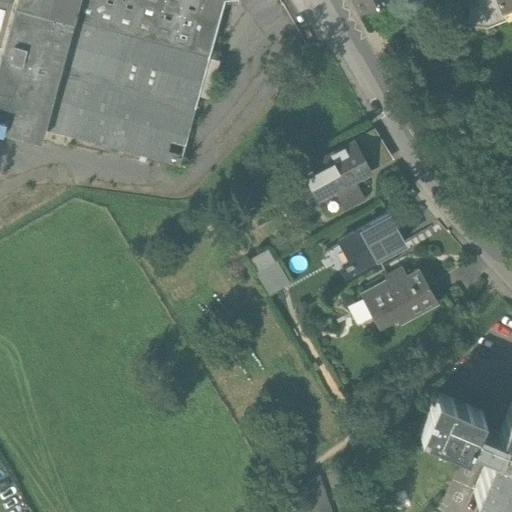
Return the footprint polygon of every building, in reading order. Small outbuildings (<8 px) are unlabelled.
[(352,0),(359,14),(384,0),(352,0)] [(438,0),(424,0),(432,14),(443,8),(438,0)] [(505,23),(501,12),(500,11),(484,9),(484,0),(465,0),(468,32),(487,30),(505,23)] [(511,0),(484,0),(484,9),(500,11),(501,12),(511,7),(511,0)] [(369,171),(353,142),(318,161),(325,174),(309,182),(318,199),(333,190),(344,209),(363,199),(353,180),(369,171)] [(402,244),(386,215),(337,241),(352,270),(402,244)] [(434,303),(416,269),(404,276),(399,267),(383,276),(385,280),(358,294),(368,312),(373,310),(380,322),(404,309),(409,317),(434,303)] [(511,508),(511,404),(499,434),(478,425),(483,414),(435,394),(419,432),(466,452),(471,442),(492,451),(474,493),(511,508)] [(331,511),(319,476),(300,491),(307,511),(331,511)]
